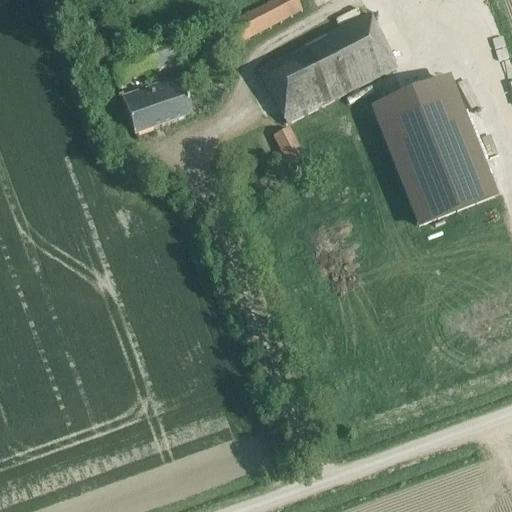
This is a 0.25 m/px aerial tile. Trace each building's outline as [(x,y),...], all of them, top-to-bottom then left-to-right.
[(223,53),(301,14),(294,0),(280,0),(213,34),(223,53)] [(284,128),(396,72),(368,17),(256,73),(284,128)] [(117,86),(143,78),(174,67),(167,46),(110,66),(117,86)] [(179,80),(148,91),(124,99),(123,95),(118,96),(120,101),(122,100),(134,137),(192,118),(179,80)] [(373,114),(419,230),(493,201),(447,84),(373,114)] [(286,167),(303,159),(289,130),(272,139),(286,167)]
